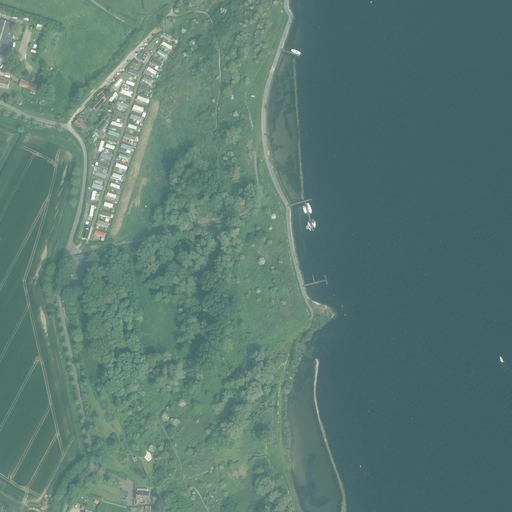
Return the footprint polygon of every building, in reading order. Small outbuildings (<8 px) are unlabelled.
[(0,54),(7,57),(16,25),(0,19),(0,54)] [(163,32),(161,35),(170,41),(172,38),(163,32)] [(3,69),(11,72),(13,64),(10,63),(9,65),(5,63),(3,69)] [(155,75),(156,72),(148,67),(146,70),(155,75)] [(0,76),(0,86),(7,89),(10,81),(2,78),(0,76)] [(21,78),(18,85),(35,91),(38,84),(21,78)] [(111,103),(117,94),(115,92),(108,101),(111,103)] [(95,111),(106,99),(101,95),(91,107),(95,111)] [(85,120),(84,121),(81,119),(79,118),(74,123),(82,131),(87,126),(86,124),(88,123),(85,120)] [(108,122),(105,120),(99,128),(101,130),(108,122)] [(84,229),(82,238),(87,239),(90,231),(84,229)] [(137,491),(136,500),(148,501),(149,492),(137,491)]
